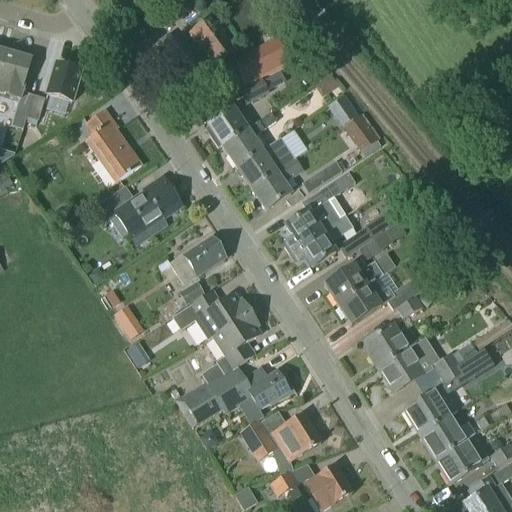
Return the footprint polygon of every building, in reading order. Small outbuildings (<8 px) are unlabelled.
[(267,14),(259,17),(267,35),(275,32),(267,14)] [(193,42),(188,46),(195,56),(200,52),(213,69),(236,53),(213,20),(190,37),(193,42)] [(287,29),(268,40),(274,51),(293,41),(287,29)] [(175,36),(143,59),(177,105),(208,82),(175,36)] [(6,55),(0,74),(0,96),(19,102),(30,63),(29,62),(30,58),(15,54),(15,56),(6,53),(6,55)] [(239,77),(244,87),(245,90),(285,70),(277,53),(237,72),(239,77)] [(55,70),(47,99),(71,106),(80,77),(55,70)] [(307,77),(309,92),(328,89),(326,75),(307,77)] [(239,77),(223,86),(228,95),(244,87),(239,77)] [(261,84),(240,96),(246,106),(267,95),(261,84)] [(359,118),(345,98),(334,105),(347,126),(359,118)] [(33,99),(27,121),(38,124),(45,102),(33,99)] [(233,111),(207,129),(213,137),(210,139),(218,151),(221,149),(221,150),(247,133),(233,111)] [(93,138),(85,144),(116,186),(141,169),(115,133),(117,131),(105,113),(85,127),(93,138)] [(247,133),(221,150),(236,172),(261,154),(252,141),(276,124),(271,117),(259,125),(247,133)] [(369,131),(352,143),(360,156),(377,144),(379,143),(369,131)] [(250,193),(295,163),(285,149),(280,142),(261,154),(236,172),(250,193)] [(295,163),(250,193),(265,215),(290,197),(283,187),(302,174),(295,163)] [(335,168),(322,175),(326,181),(338,173),(335,168)] [(321,174),(301,187),(308,197),(328,184),(326,181),(321,174)] [(0,184),(0,193),(11,187),(7,180),(0,184)] [(125,191),(87,216),(98,230),(116,218),(116,219),(109,224),(122,242),(129,238),(132,243),(181,210),(162,181),(132,201),(125,191)] [(311,212),(284,229),(292,241),(285,246),(291,254),(344,220),(344,219),(356,211),(349,201),(337,209),(338,211),(332,215),(326,206),(339,197),(332,186),(305,204),(311,212)] [(344,220),(291,254),(297,264),(304,260),(312,272),(338,254),(331,244),(341,238),(345,244),(337,249),(345,261),(358,252),(372,243),(364,231),(355,237),(350,231),(351,230),(344,220)] [(385,234),(372,243),(358,252),(366,265),(393,247),(385,234)] [(211,241),(169,268),(183,289),(225,262),(211,241)] [(361,264),(323,288),(336,309),(374,284),(383,279),(374,265),(365,270),(361,264)] [(88,278),(95,288),(104,281),(100,275),(94,274),(88,278)] [(374,284),(336,309),(350,329),(385,306),(391,315),(429,290),(421,277),(392,297),(388,290),(381,295),(374,284)] [(195,287),(179,297),(185,308),(202,298),(195,287)] [(112,294),(104,299),(111,310),(119,306),(112,294)] [(154,316),(176,305),(172,296),(149,308),(154,316)] [(418,304),(426,310),(432,303),(424,297),(418,304)] [(205,299),(171,321),(180,334),(194,325),(207,345),(212,341),(249,316),(241,303),(238,304),(234,298),(213,311),(205,299)] [(414,301),(396,311),(403,322),(421,311),(414,301)] [(121,315),(113,321),(123,335),(131,330),(121,315)] [(239,352),(260,338),(255,331),(258,329),(249,316),(212,341),(225,360),(215,366),(216,367),(201,377),(206,385),(208,389),(236,371),(247,364),(239,352)] [(392,327),(361,347),(377,372),(408,352),(392,327)] [(408,352),(377,372),(392,397),(433,371),(439,379),(456,368),(450,358),(441,363),(426,341),(408,352)] [(122,353),(131,366),(138,362),(140,351),(135,344),(122,353)] [(455,355),(462,365),(475,357),(469,347),(455,355)] [(288,396),(276,375),(266,382),(260,372),(243,382),(236,371),(208,389),(206,385),(175,405),(190,432),(224,411),(227,416),(251,402),(258,414),(288,396)] [(434,394),(403,414),(419,439),(449,419),(434,394)] [(257,426),(240,437),(257,464),(283,448),(292,463),(320,446),(303,418),(272,437),(264,424),(258,427),(257,426)] [(449,419),(419,439),(434,463),(474,438),(467,428),(458,433),(449,419)] [(488,419),(476,426),(481,434),(493,427),(488,419)] [(218,446),(213,438),(205,436),(198,441),(206,453),(218,446)] [(474,438),(434,463),(450,488),(488,464),(473,441),(468,444),(469,446),(467,447),(465,445),(474,440),(474,438)] [(511,457),(506,448),(489,460),(496,471),(511,460),(511,457)] [(463,510),(462,511),(505,511),(511,508),(511,506),(500,488),(511,480),(511,465),(467,494),(468,495),(471,492),(476,501),(463,509),(463,510)] [(334,469),(303,488),(317,511),(327,511),(351,497),(334,469)] [(290,476),(270,488),(277,500),(297,488),(290,476)]
